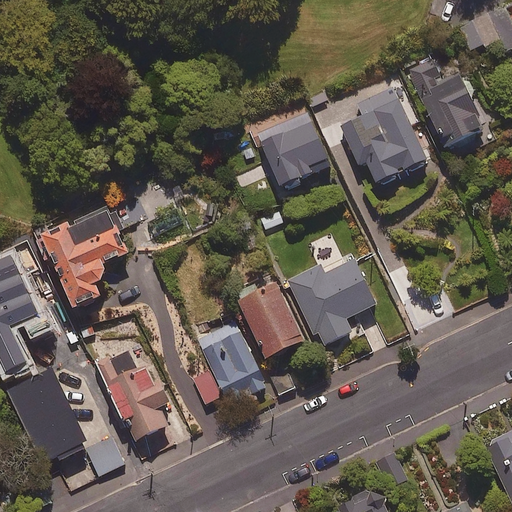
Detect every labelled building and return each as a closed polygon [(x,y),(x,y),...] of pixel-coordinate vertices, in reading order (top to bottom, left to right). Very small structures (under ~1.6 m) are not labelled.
[(511,15),(511,14),(465,36),(479,66),(503,54),(509,67),(511,65),(511,15)] [(440,83),(431,61),(407,71),(442,153),(484,135),(459,75),(440,83)] [(427,164),(393,91),(359,106),(365,120),(341,131),(358,168),(365,165),(376,187),(427,164)] [(330,170),(308,117),(259,138),(281,191),(330,170)] [(109,261),(128,253),(107,205),(37,235),(47,259),(55,255),(77,307),(104,295),(100,286),(108,276),(109,261)] [(379,304),(354,254),(323,269),(322,266),(291,281),(324,346),(354,331),(348,319),(379,304)] [(307,340),(279,283),(241,302),(269,359),(307,340)] [(441,318),(430,293),(408,303),(419,328),(441,318)] [(270,388),(237,320),(201,338),(218,372),(197,382),(208,404),(228,394),(234,406),(270,388)] [(140,374),(128,350),(100,364),(138,441),(170,426),(162,408),(173,403),(156,366),(140,374)] [(126,464),(113,437),(88,450),(101,476),(126,464)] [(511,444),(492,455),(511,496),(511,444)] [(392,511),(382,491),(342,511),(341,511),(392,511)] [(475,511),(472,503),(451,511),(475,511)]
